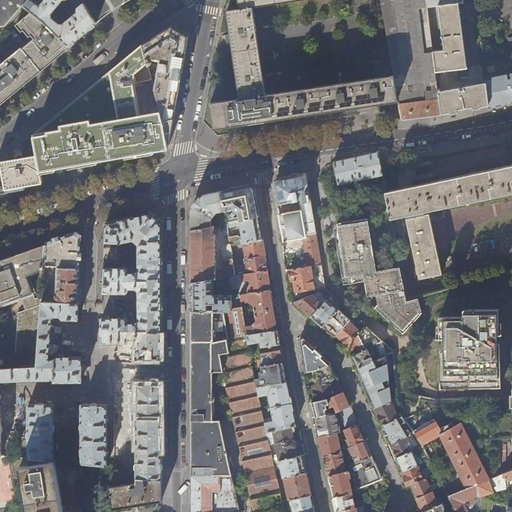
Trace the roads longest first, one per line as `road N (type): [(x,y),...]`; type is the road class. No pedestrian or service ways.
road 1 (residential): [(177,511),(180,174)]
road 2 (residential): [(511,112),(180,174)]
road 3 (residential): [(0,140),(176,0)]
road 4 (residential): [(180,174),(212,0)]
